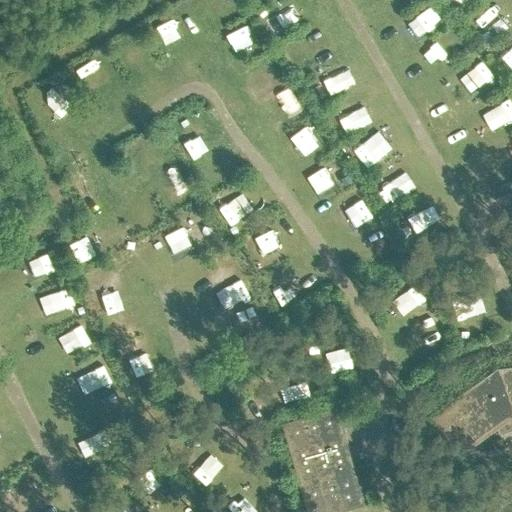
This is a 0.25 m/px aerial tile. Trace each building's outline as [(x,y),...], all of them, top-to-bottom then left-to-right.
[(284,30),(308,14),(299,0),(274,16),(284,30)] [(125,47),(138,73),(154,64),(141,39),(125,47)] [(351,110),(335,124),(346,137),(362,122),(351,110)] [(303,154),(326,142),(319,127),(295,139),(303,154)] [(383,226),(357,237),(364,252),(390,241),(383,226)] [(56,247),(36,255),(44,276),(64,268),(56,247)] [(451,303),(463,300),(460,287),(448,290),(451,303)] [(240,301),(221,308),(228,329),(247,322),(240,301)] [(65,357),(94,344),(88,329),(59,342),(65,357)] [(141,378),(164,368),(158,356),(136,366),(141,378)] [(463,396),(431,419),(450,445),(453,443),(462,455),(496,430),(500,436),(511,431),(511,367),(496,369),(462,394),(463,396)] [(335,410),(281,426),(305,511),(346,511),(363,507),(335,410)] [(263,433),(248,436),(253,454),(267,450),(263,433)] [(182,471),(198,459),(190,448),(174,460),(182,471)]
